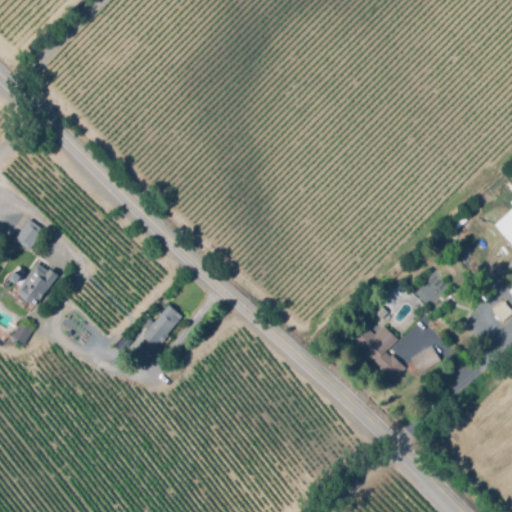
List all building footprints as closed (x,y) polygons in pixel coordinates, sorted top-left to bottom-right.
[(511,243),(494,224),(511,207),(511,243)] [(467,220),(456,229),(451,223),(461,214),(467,220)] [(29,250),(15,239),(30,219),(45,230),(29,250)] [(35,307),(12,290),(17,283),(10,277),(19,265),(29,273),(37,262),(49,271),(50,268),(59,274),(35,307)] [(511,313),(502,322),(492,311),(504,300),(511,309),(511,313)] [(382,319),(374,312),(380,304),(389,311),(382,319)] [(157,348),(142,336),(168,305),(183,316),(157,348)] [(402,336),(396,329),(413,310),(420,316),(402,336)] [(19,345),(10,339),(21,322),(34,330),(24,344),(21,342),(19,345)] [(393,381),(379,369),(381,367),(348,337),(362,322),(375,334),(383,325),(397,339),(386,352),(390,356),(392,354),(406,367),(393,381)] [(476,363),(451,336),(456,332),(458,334),(463,330),(480,347),(475,352),(481,358),(476,363)] [(419,373),(411,357),(432,345),(441,361),(419,373)]
